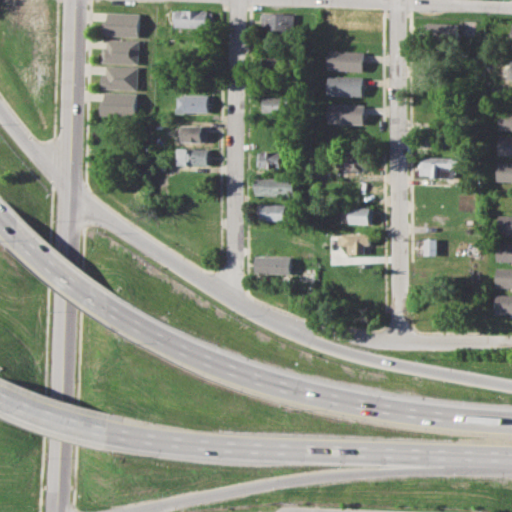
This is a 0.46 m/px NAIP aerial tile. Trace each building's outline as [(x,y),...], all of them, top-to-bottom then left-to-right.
[(178,8),(214,10),(213,27),(178,26),(178,8)] [(110,11),(143,12),(142,36),(106,34),(107,18),(110,18),(110,11)] [(264,13),(297,13),(296,30),(264,30),(264,13)] [(425,22),(461,23),(460,42),(425,40),(425,22)] [(109,39),(142,40),(142,63),(104,61),(104,46),(109,46),(109,39)] [(334,50),(366,51),(365,70),(333,68),(334,50)] [(267,67),(285,66),(284,53),(266,54),(267,67)] [(108,65),(141,66),(141,89),(103,88),(104,72),(108,72),(108,65)] [(332,75),(366,76),(366,96),(331,95),(332,75)] [(107,92),(140,92),(140,115),(103,114),(103,99),(107,99),(107,92)] [(187,93),(212,93),(211,112),(187,111),(187,108),(181,108),(182,96),(187,96),(187,93)] [(266,95),(298,96),(298,113),(265,112),(265,109),(262,109),(262,98),(265,98),(266,95)] [(332,103),(367,104),(366,123),(332,122),(332,103)] [(501,110),(511,110),(511,129),(500,129),(501,110)] [(182,123),(210,124),(209,141),(182,140),(182,123)] [(424,128),(457,129),(457,147),(423,146),(424,128)] [(500,135),(511,135),(511,155),(499,155),(500,135)] [(181,147),(213,147),(212,164),(180,163),(181,147)] [(261,151),(293,151),(292,167),(260,166),(261,151)] [(346,152),(373,153),(372,169),(345,169),(346,152)] [(424,157),(462,158),(461,169),(457,169),(456,177),(432,176),(432,173),(423,173),(424,157)] [(158,158),(169,159),(169,169),(158,168),(158,158)] [(498,161),(511,161),(511,180),(497,180),(498,161)] [(259,177),(300,178),(299,195),(258,194),(259,177)] [(344,179),(372,180),(372,183),(376,183),(376,197),(343,196),(344,179)] [(263,203),(295,204),(294,219),(262,218),(263,203)] [(342,206),(374,208),(373,224),(341,222),(342,206)] [(499,214),(511,214),(511,234),(498,234),(499,214)] [(339,233),(371,233),(371,253),(350,253),(350,244),(339,244),(339,233)] [(427,238),(438,238),(438,254),(427,254),(427,238)] [(498,240),(511,240),(511,260),(497,260),(498,240)] [(257,254),(297,256),(296,273),(256,272),(257,254)] [(497,266),(511,266),(511,287),(496,287),(497,266)] [(496,293),(511,293),(511,313),(496,313),(496,293)]
